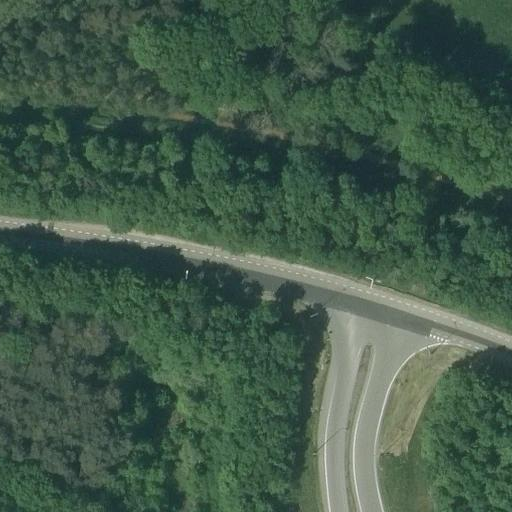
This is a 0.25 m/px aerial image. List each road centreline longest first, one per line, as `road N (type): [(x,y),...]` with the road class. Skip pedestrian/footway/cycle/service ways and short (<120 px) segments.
road 1 (tertiary): [(380,304),(248,266),(0,226)]
road 2 (tertiary): [(380,304),(352,342),(339,398),(337,511)]
road 3 (tertiary): [(372,511),(364,468),(384,350),(380,304)]
road 4 (tertiary): [(511,353),(380,304)]
